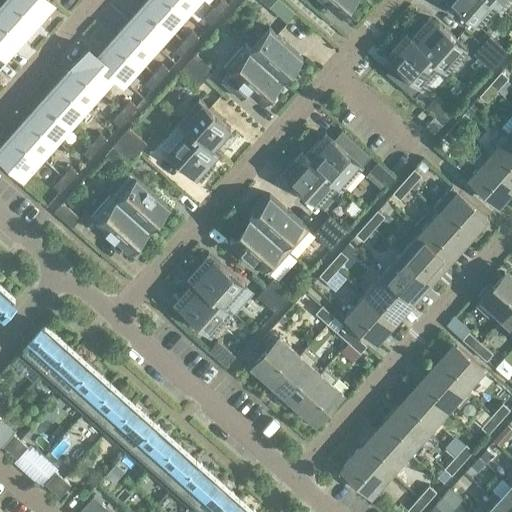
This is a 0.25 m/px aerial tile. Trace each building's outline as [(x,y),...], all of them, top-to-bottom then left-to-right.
[(35,20),(12,0),(4,0),(0,5),(0,19),(20,37),(35,20)] [(50,0),(12,0),(35,20),(52,1),(50,0)] [(170,28),(185,11),(172,0),(146,0),(143,4),(170,28)] [(194,0),(172,0),(185,11),(194,0)] [(218,0),(204,16),(211,23),(228,3),(224,0),(218,0)] [(324,0),(340,14),(341,13),(336,9),(343,0),(324,0)] [(503,7),(503,6),(495,0),(450,0),(478,24),(477,25),(478,25),(479,24),(479,23),(496,4),(497,4),(497,3),(502,7),(501,8),(502,9),(503,7)] [(170,28),(143,4),(128,21),(155,45),(170,28)] [(410,36),(447,69),(466,47),(467,48),(468,46),(467,46),(430,14),(431,13),(430,13),(429,14),(434,19),(428,26),(423,22),(412,34),(411,34),(410,34),(406,31),(407,30),(406,29),(405,31),(410,36)] [(20,37),(0,19),(0,49),(5,54),(20,37)] [(139,62),(155,45),(128,21),(113,38),(139,62)] [(244,43),(244,44),(283,79),(283,78),(278,74),(297,53),(302,57),(303,57),(269,26),(268,27),(269,28),(250,48),(244,43)] [(190,46),(199,36),(192,30),(183,40),(190,46)] [(490,35),(482,43),(500,59),(507,51),(490,35)] [(447,69),(410,36),(404,43),(399,38),(386,53),(385,52),(384,54),(385,55),(385,54),(396,63),(421,86),(422,87),(421,87),(422,88),(423,87),(423,86),(440,66),(441,67),(441,66),(446,70),(445,71),(446,71),(447,70),(447,69)] [(124,80),(139,62),(113,38),(98,54),(97,55),(115,71),(115,72),(124,80)] [(184,53),(190,46),(183,40),(177,47),(174,49),(182,56),(184,53)] [(500,59),(482,43),(474,52),(491,68),(500,59)] [(283,79),(244,44),(225,66),(224,65),(223,66),(263,101),(263,100),(258,96),(277,75),(282,80),(283,79)] [(100,88),(115,72),(115,71),(97,55),(98,54),(89,47),(73,64),(100,88)] [(213,68),(196,52),(188,60),(206,76),(213,68)] [(206,76),(188,60),(181,69),(198,84),(206,76)] [(161,79),(169,69),(162,63),(153,72),(161,79)] [(396,63),(388,72),(413,95),(421,86),(396,63)] [(100,88),(73,64),(58,81),(85,105),(100,88)] [(498,89),(509,77),(501,70),(490,82),(498,89)] [(154,86),(161,79),(153,72),(147,80),(145,82),(152,89),(154,86)] [(70,122),(85,105),(58,81),(43,98),(70,122)] [(487,101),(498,89),(490,82),(479,95),(487,101)] [(198,99),(179,120),(216,153),(222,158),(223,157),(222,156),(222,157),(217,153),(218,152),(217,151),(217,152),(212,148),(230,127),(236,132),(237,131),(236,130),(236,131),(199,98),(199,97),(197,98),(198,99)] [(434,97),(426,106),(443,122),(452,113),(434,97)] [(54,139),(70,122),(43,98),(27,115),(54,139)] [(129,114),(137,105),(130,99),(122,108),(129,114)] [(122,122),(129,114),(122,108),(115,116),(113,118),(120,125),(122,122)] [(464,111),(453,124),(461,130),(472,118),(464,111)] [(54,139),(27,115),(12,132),(39,156),(54,139)] [(425,125),(434,132),(442,123),(433,115),(425,125)] [(216,153),(179,120),(179,121),(178,120),(177,122),(178,121),(182,125),(182,126),(182,127),(183,126),(187,129),(168,150),(164,146),(163,147),(164,148),(164,147),(201,180),(200,181),(201,181),(202,180),(202,179),(215,164),(210,160),(216,153)] [(450,142),(461,130),(453,124),(443,136),(450,142)] [(306,153),(343,186),(362,164),(362,165),(364,164),(363,163),(371,155),(339,126),(331,135),(326,131),(326,130),(325,129),(324,131),(330,136),(324,143),(319,139),(307,151),(306,151),(302,148),(302,147),(301,146),(300,148),(306,153)] [(146,143),(129,127),(121,135),(139,151),(146,143)] [(511,127),(507,133),(502,128),(501,129),(511,139),(511,127)] [(511,139),(501,129),(491,141),(496,146),(489,154),(483,149),(483,150),(511,175),(511,139)] [(39,156),(12,132),(0,146),(0,153),(23,174),(39,156)] [(99,148),(107,139),(100,133),(91,142),(99,148)] [(139,151),(121,135),(114,144),(131,159),(139,151)] [(92,156),(99,148),(91,142),(85,149),(83,151),(90,158),(92,156)] [(511,175),(483,150),(472,161),(477,166),(469,176),(500,203),(501,202),(497,198),(511,181),(511,175)] [(343,186),(306,153),(299,160),(294,155),(281,170),(281,169),(279,171),(280,172),(281,171),(317,204),(318,205),(319,204),(318,203),(336,183),(336,184),(337,183),(341,187),(341,188),(343,187),(342,186),(343,186)] [(377,161),(369,170),(387,186),(395,177),(377,161)] [(53,185),(60,191),(78,172),(70,165),(53,185)] [(411,186),(422,174),(414,168),(403,180),(411,186)] [(130,172),(111,193),(149,228),(150,227),(145,223),(163,202),(169,207),(169,206),(130,171),(129,172),(130,172)] [(400,199),(411,186),(403,180),(392,192),(400,199)] [(439,210),(438,211),(468,238),(487,217),(488,217),(457,189),(456,191),(459,194),(442,213),(439,210)] [(149,228),(111,193),(91,215),(90,215),(129,250),(130,250),(125,245),(144,224),(149,229),(149,228)] [(250,215),(249,215),(288,250),(307,229),(308,229),(309,228),(269,193),(269,194),(274,199),(255,219),(250,215)] [(80,217),(62,201),(54,210),(72,226),(80,217)] [(374,228),(385,215),(377,209),(366,221),(374,228)] [(468,239),(468,238),(438,211),(420,231),(450,258),(451,258),(447,254),(464,235),(468,239)] [(329,214),(321,223),(339,239),(347,230),(329,214)] [(269,272),(288,250),(249,215),(249,216),(254,221),(235,242),(230,237),(229,238),(269,273),(270,272),(269,272)] [(363,240),(374,228),(366,221),(356,233),(363,240)] [(339,239),(321,223),(313,232),(331,248),(339,239)] [(450,258),(420,231),(401,252),(431,279),(432,278),(429,275),(446,256),(449,259),(450,258)] [(200,272),(194,278),(231,311),(232,312),(233,310),(232,309),(231,310),(227,306),(228,305),(227,305),(245,285),(245,286),(247,284),(246,284),(209,251),(208,250),(207,252),(208,252),(195,267),(200,272)] [(337,269),(348,257),(341,250),(330,262),(337,269)] [(431,279),(401,252),(383,272),(413,300),(414,299),(410,296),(427,277),(431,280),(431,279)] [(326,281),(337,269),(330,262),(319,274),(326,281)] [(502,318),(511,306),(511,278),(506,273),(509,269),(508,268),(492,285),(488,282),(476,295),(480,299),(475,304),(488,316),(493,310),(502,318)] [(413,300),(383,272),(364,293),(395,320),(392,316),(409,297),(413,300)] [(211,333),(231,311),(194,278),(188,273),(187,275),(187,276),(188,275),(192,279),(192,280),(181,293),(186,298),(180,304),(174,299),(173,301),(174,301),(210,334),(211,335),(212,333),(211,333)] [(273,277),(265,286),(283,302),(291,293),(273,277)] [(0,313),(15,296),(0,282),(0,313)] [(283,302),(265,286),(257,295),(275,311),(283,302)] [(395,320),(364,293),(347,313),(346,313),(345,314),(374,340),(376,342),(376,341),(377,340),(373,337),(391,318),(394,321),(395,320)] [(334,315),(322,304),(315,312),(328,323),(334,315)] [(511,327),(511,306),(502,318),(511,327)] [(40,373),(67,344),(48,327),(47,325),(45,323),(18,353),(40,373)] [(354,334),(342,323),(336,330),(348,341),(354,334)] [(272,383),(273,384),(305,348),(304,347),(299,353),(274,331),(263,344),(267,347),(251,365),(252,365),(253,366),(256,362),(275,380),(272,383)] [(462,338),(474,349),(481,341),(469,331),(462,338)] [(367,345),(354,334),(348,341),(360,352),(367,345)] [(209,349),(227,365),(235,355),(218,339),(209,349)] [(435,362),(434,363),(469,395),(470,394),(465,389),(482,370),(484,368),(453,341),(453,342),(452,343),(455,346),(438,365),(435,362)] [(493,352),(481,341),(474,349),(487,360),(493,352)] [(62,392),(88,363),(67,344),(40,373),(62,392)] [(316,359),(305,348),(273,384),(273,385),(277,381),(296,398),(293,402),(325,366),(320,371),(312,364),(316,359)] [(83,411),(110,382),(88,363),(62,392),(83,411)] [(459,406),(469,395),(434,363),(433,363),(437,366),(420,386),(416,382),(416,383),(446,410),(454,401),(459,406)] [(337,377),(325,366),(293,402),(294,403),(297,399),(317,416),(313,420),(314,421),(315,422),(330,404),(334,408),(346,395),(332,382),(337,377)] [(105,431),(131,401),(110,382),(83,411),(105,431)] [(428,431),(446,410),(416,383),(415,384),(419,387),(401,406),(398,403),(397,404),(428,431)] [(0,386),(0,403),(8,394),(0,386)] [(126,450),(153,420),(131,401),(105,431),(126,450)] [(499,420),(510,409),(502,402),(492,414),(499,420)] [(409,451),(428,431),(397,404),(400,407),(383,427),(380,424),(379,424),(409,451)] [(488,433),(499,420),(492,414),(481,426),(488,433)] [(1,417),(0,418),(0,446),(2,445),(9,451),(20,439),(13,432),(15,430),(1,417)] [(148,469),(174,439),(153,420),(126,450),(148,469)] [(391,472),(409,451),(379,424),(378,425),(382,428),(365,447),(361,444),(361,445),(391,472)] [(28,446),(20,439),(9,451),(17,458),(28,446)] [(169,488),(196,458),(174,439),(148,469),(169,488)] [(462,462),(473,450),(466,443),(455,455),(462,462)] [(390,473),(391,472),(361,445),(342,466),(341,465),(341,466),(372,493),(373,492),(370,489),(387,470),(390,473)] [(451,474),(462,462),(455,455),(444,467),(451,474)] [(478,476),(488,462),(479,456),(469,469),(478,476)] [(191,507),(217,478),(196,458),(169,488),(191,507)] [(52,490),(63,477),(56,471),(45,483),(52,490)] [(71,484),(63,477),(52,490),(60,496),(71,484)] [(225,511),(239,497),(217,478),(191,507),(192,508),(196,503),(206,511),(225,511)] [(426,503),(436,491),(429,484),(418,496),(426,503)] [(511,511),(511,486),(510,485),(496,501),(508,511),(511,511)] [(109,511),(111,510),(93,495),(77,511),(109,511)] [(411,511),(417,511),(426,503),(418,496),(407,508),(411,511)] [(256,511),(239,497),(225,511),(256,511)] [(508,511),(496,501),(486,511),(508,511)]
